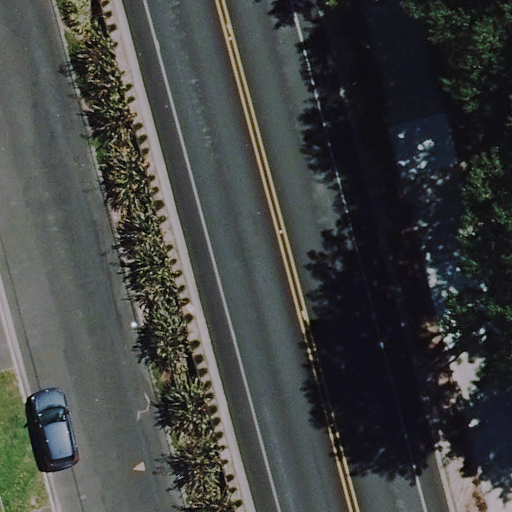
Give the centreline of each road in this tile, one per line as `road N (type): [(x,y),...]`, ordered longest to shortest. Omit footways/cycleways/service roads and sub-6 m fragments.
road 1 (primary): [(379,511),(244,0)]
road 2 (residential): [(121,511),(0,46)]
